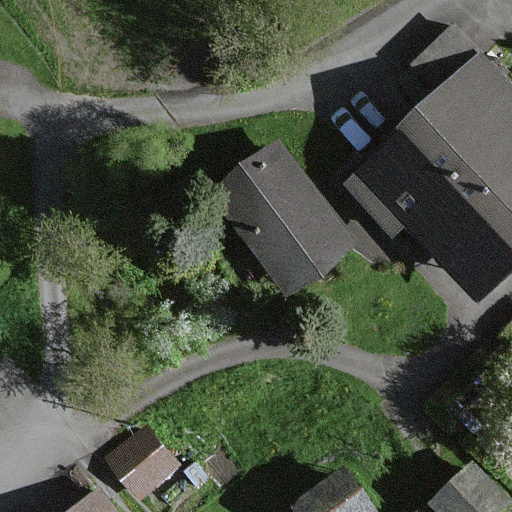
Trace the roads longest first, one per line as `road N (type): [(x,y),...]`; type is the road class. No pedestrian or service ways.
road 1 (residential): [(57,428),(52,143),(90,118),(231,105),(305,87),(425,0)]
road 2 (residential): [(57,428),(95,420),(241,351),(288,346),(422,373),(444,362),(511,292)]
